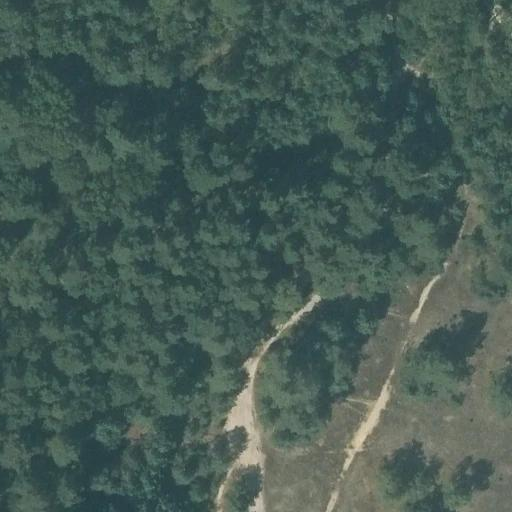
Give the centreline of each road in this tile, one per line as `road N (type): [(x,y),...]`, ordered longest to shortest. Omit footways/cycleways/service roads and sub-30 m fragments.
road 1 (track): [(389,190),(343,284),(248,361),(237,404),(252,511)]
road 2 (track): [(476,11),(389,190)]
